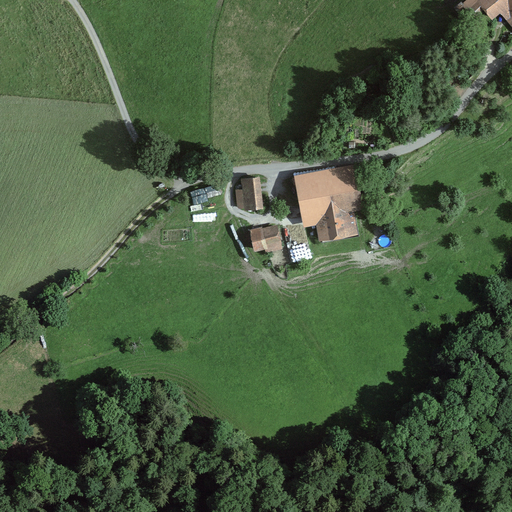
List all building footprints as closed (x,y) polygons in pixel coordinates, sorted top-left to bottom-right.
[(511,0),(465,0),(463,2),(461,0),(454,5),(464,17),(482,2),(492,15),(505,4),(511,12),(510,13),(511,15),(511,0)] [(467,80),(479,69),(465,54),(451,68),(453,71),(452,72),(461,82),(465,78),(467,80)] [(356,230),(353,209),(364,208),(362,197),(360,197),(356,167),(297,176),(300,196),(302,196),(306,223),(322,221),(324,235),(356,230)] [(247,205),(247,207),(262,206),(258,176),(244,177),(245,188),(238,189),(239,205),(247,205)] [(261,232),(260,229),(251,231),(255,247),(266,245),(265,241),(277,239),(275,229),(261,232)]
